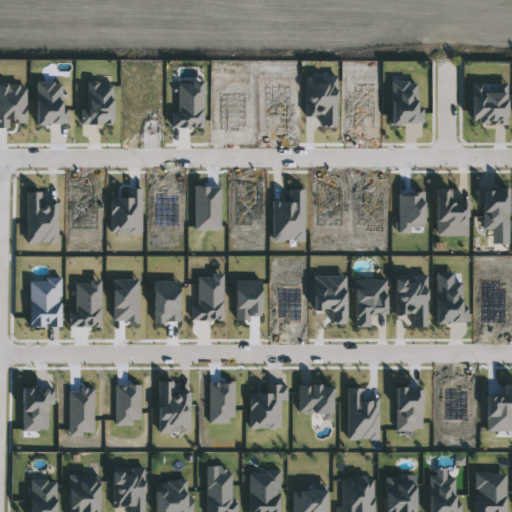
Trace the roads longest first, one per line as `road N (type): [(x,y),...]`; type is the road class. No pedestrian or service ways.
road 1 (residential): [(0,355),(511,353)]
road 2 (residential): [(0,158),(511,157)]
